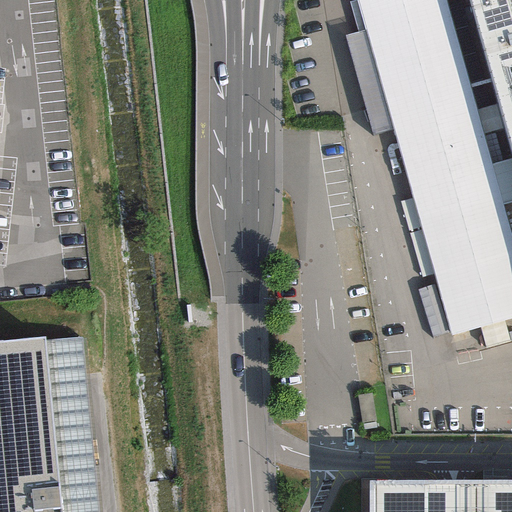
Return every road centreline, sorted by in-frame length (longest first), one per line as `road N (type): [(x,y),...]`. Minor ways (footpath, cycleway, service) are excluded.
road 1 (tertiary): [(240,303),(253,511)]
road 2 (tertiary): [(240,303),(254,237),(256,104)]
road 3 (tertiary): [(225,105),(227,228),(240,303)]
